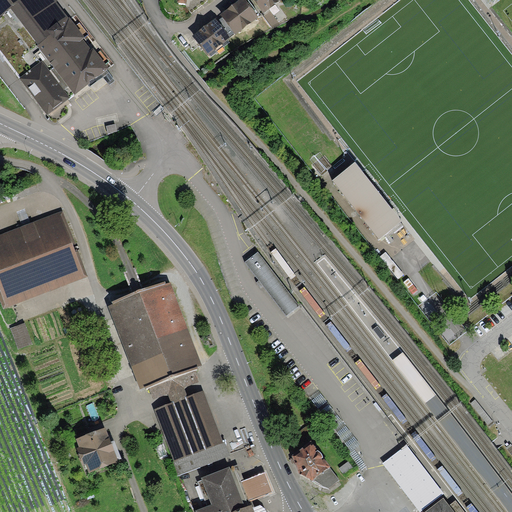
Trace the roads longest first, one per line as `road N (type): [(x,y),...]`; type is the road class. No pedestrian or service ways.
road 1 (primary): [(0,123),(108,182),(187,258),(303,511)]
road 2 (track): [(100,300),(158,279),(176,281),(211,377)]
road 3 (track): [(45,175),(93,208),(136,287)]
road 4 (residential): [(511,322),(474,363),(511,428)]
